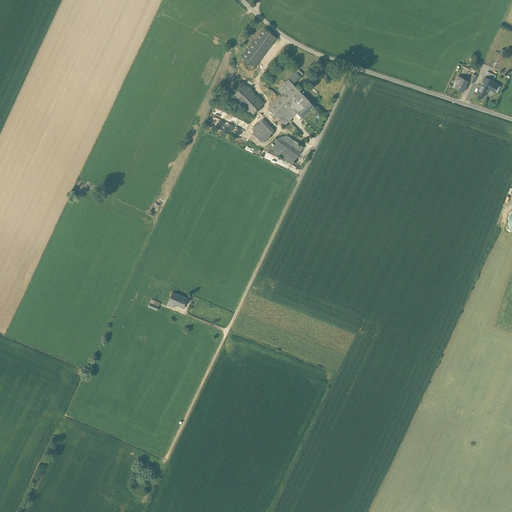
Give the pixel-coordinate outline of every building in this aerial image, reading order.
[(264,29),(242,58),(254,67),(276,38),(264,29)] [(300,77),(296,72),(289,79),(294,84),(301,77),(300,77)] [(488,72),(485,77),(493,81),(495,76),(488,72)] [(468,81),(458,76),(456,80),(458,81),(454,88),(463,92),(465,88),(467,85),(466,85),(468,81)] [(485,77),(477,93),(483,96),(484,93),(486,94),(487,93),(491,95),(493,94),(498,85),(492,82),(493,81),(485,77)] [(289,79),(278,90),(283,95),(294,84),(289,79)] [(264,104),(245,84),(233,96),(252,115),(264,104)] [(283,95),(269,108),(279,118),(292,105),(298,111),(309,100),(307,98),(309,96),(304,92),(302,93),(294,84),(283,95)] [(298,111),(297,112),(297,113),(301,117),(314,105),(309,100),(298,111)] [(292,105),(279,118),(285,124),(297,113),(297,112),(298,111),(292,105)] [(274,130),(263,118),(259,123),(270,134),(274,130)] [(270,134),(259,123),(253,128),(253,133),(262,142),(263,141),(270,134)] [(296,128),(291,123),(286,128),(291,133),(296,128)] [(303,147),(286,135),(279,137),(278,139),(275,143),(296,158),(303,147)] [(296,158),(275,143),(275,144),(271,149),(291,164),(296,158)] [(304,146),(294,164),(300,168),(311,150),(304,146)] [(288,162),(268,153),(265,160),(287,171),(291,164),(288,162)] [(160,201),(156,199),(149,214),(153,216),(160,201)] [(187,298),(172,292),(168,301),(174,304),(184,307),(187,298)] [(160,303),(151,299),(148,307),(157,310),(160,303)]
